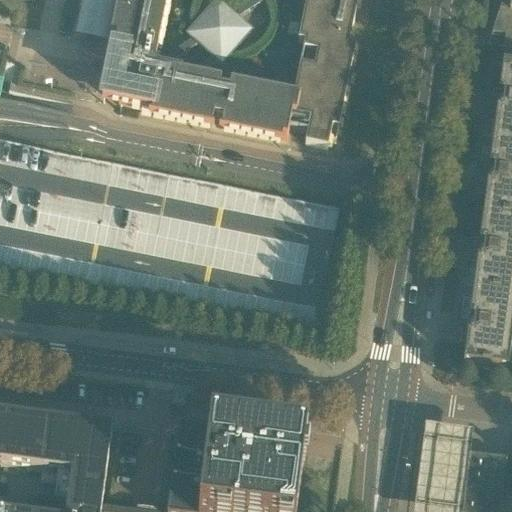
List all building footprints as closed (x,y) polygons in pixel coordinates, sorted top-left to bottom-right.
[(352,75),(350,74),(355,50),(348,48),(358,0),(85,0),(78,37),(86,38),(83,53),(84,54),(87,56),(90,57),(93,59),(96,60),(99,60),(103,61),(106,61),(106,58),(111,59),(101,106),(212,128),(213,121),(222,123),(221,130),(286,143),(289,132),(307,136),(305,147),(327,152),(329,144),(335,145),(347,86),(349,87),(352,75)] [(504,52),(511,52),(511,0),(510,0),(509,13),(500,11),(492,35),(506,37),(504,52)] [(502,98),(500,114),(496,114),(492,143),(511,145),(511,69),(502,68),(498,97),(502,98)] [(511,145),(492,143),(488,172),(492,172),(490,189),(486,188),(482,218),(511,221),(511,145)] [(480,264),(476,264),(472,293),(511,297),(511,221),(482,218),(478,247),(482,248),(480,264)] [(511,297),(472,293),(472,297),(469,322),(472,323),(470,339),(466,338),(463,368),(507,374),(511,333),(511,297)] [(296,511),(305,449),(178,432),(167,511),(117,511),(101,510),(111,434),(0,419),(0,511),(296,511)] [(499,511),(505,463),(466,457),(457,511),(499,511)]
